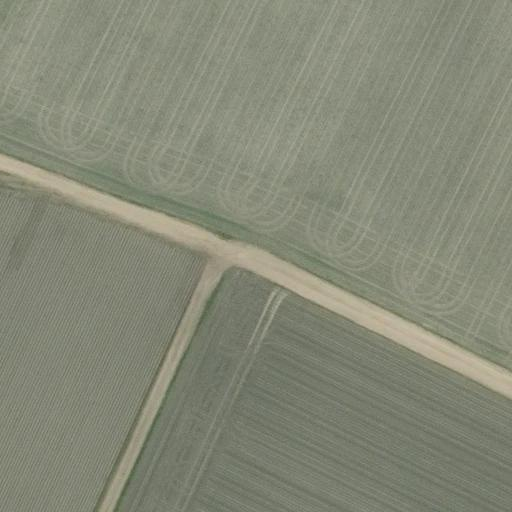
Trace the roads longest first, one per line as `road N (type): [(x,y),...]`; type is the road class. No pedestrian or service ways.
road 1 (track): [(511,387),(218,248)]
road 2 (track): [(218,248),(102,511)]
road 3 (track): [(218,248),(0,162)]
